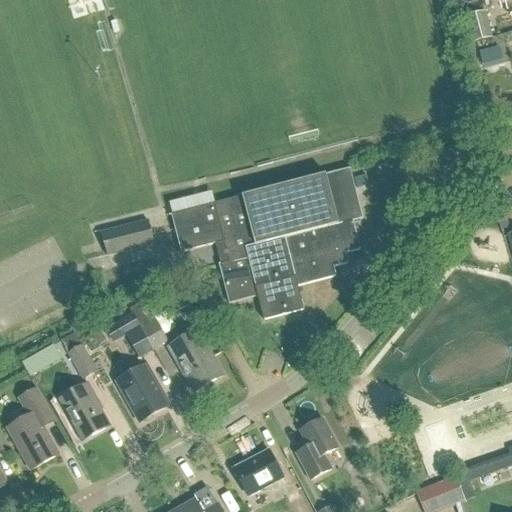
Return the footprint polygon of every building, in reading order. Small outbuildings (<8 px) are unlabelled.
[(466,18),(473,43),(491,39),(484,13),(466,18)] [(478,66),(489,63),(484,45),(473,48),(478,66)] [(361,252),(354,224),(363,221),(350,170),(171,217),(181,255),(216,246),(221,266),(219,266),(229,306),(258,299),(264,322),(304,312),(298,288),(337,278),(334,269),(349,265),(346,255),(361,252)] [(353,179),(356,190),(368,187),(366,176),(353,179)] [(101,232),(107,257),(155,246),(149,221),(101,232)] [(114,344),(128,337),(140,359),(167,344),(163,336),(175,329),(166,313),(158,298),(132,313),(133,314),(105,330),(114,344)] [(194,394),(223,377),(198,333),(169,350),(194,394)] [(69,355),(83,381),(97,373),(83,348),(69,355)] [(140,425),(170,408),(146,367),(117,384),(140,425)] [(82,444),(110,429),(96,405),(98,404),(88,386),(59,402),(82,444)] [(31,473),(59,457),(44,429),(55,423),(37,391),(19,401),(29,419),(8,431),(31,473)] [(310,483),(331,472),(324,458),(338,450),(322,421),(300,433),(308,449),(295,456),(310,483)] [(276,467),(268,452),(233,471),(248,499),(283,481),(286,486),(296,481),(286,461),(276,467)] [(464,474),(454,478),(464,502),(475,497),(469,483),(465,474),(464,474)] [(416,493),(423,511),(442,511),(464,503),(464,502),(454,478),(416,493)] [(175,511),(222,511),(218,506),(207,511),(201,511),(195,501),(175,511)]
